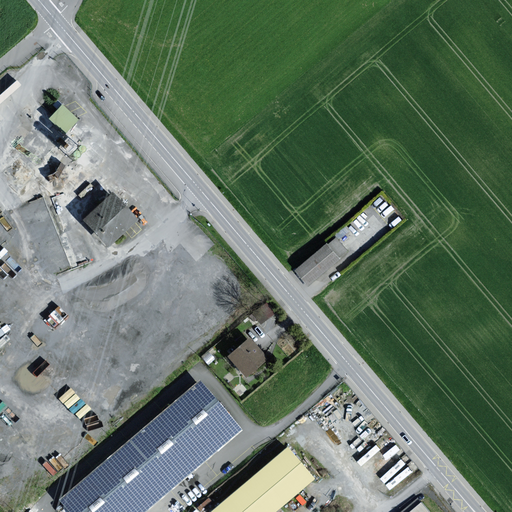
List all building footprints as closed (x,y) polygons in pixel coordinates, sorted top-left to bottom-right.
[(51,147),(31,129),(10,150),(32,174),(30,179),(46,195),(38,198),(67,272),(91,264),(62,190),(73,177),(57,163),(51,147)] [(109,194),(79,221),(105,249),(135,223),(109,194)] [(327,245),(295,270),(308,285),(339,260),(327,245)] [(265,360),(247,340),(226,358),(244,378),(265,360)] [(145,511),(239,432),(196,382),(59,500),(68,511),(145,511)] [(276,511),(313,480),(285,448),(212,511),(276,511)] [(430,511),(423,503),(411,511),(430,511)]
